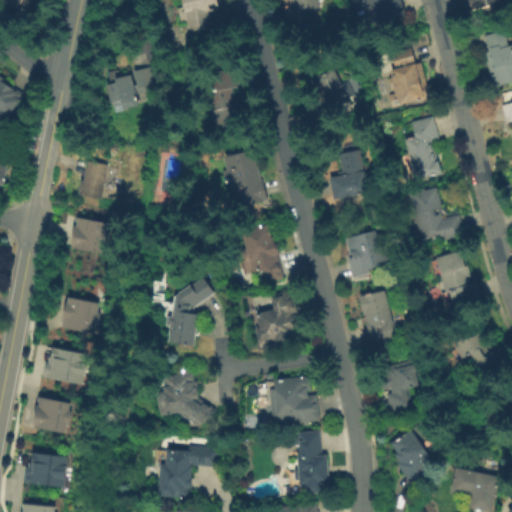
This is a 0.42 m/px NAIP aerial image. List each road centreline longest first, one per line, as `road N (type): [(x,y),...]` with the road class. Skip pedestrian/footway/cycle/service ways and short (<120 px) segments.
road 1 (residential): [(283,140),(355,415),(358,511)]
road 2 (residential): [(438,0),(511,296)]
road 3 (tertiary): [(31,221),(0,385)]
road 4 (tertiary): [(61,77),(31,221)]
road 5 (residential): [(248,0),(283,140)]
